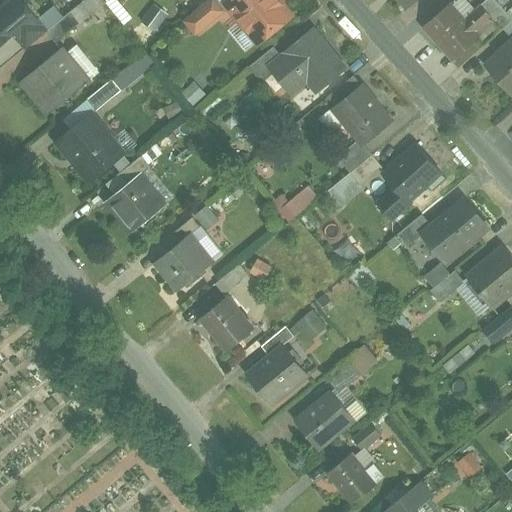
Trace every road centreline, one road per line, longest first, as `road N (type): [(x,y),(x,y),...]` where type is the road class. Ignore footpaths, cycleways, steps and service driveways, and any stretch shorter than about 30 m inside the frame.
road 1 (residential): [(0,188),(262,511)]
road 2 (residential): [(347,0),(511,181)]
